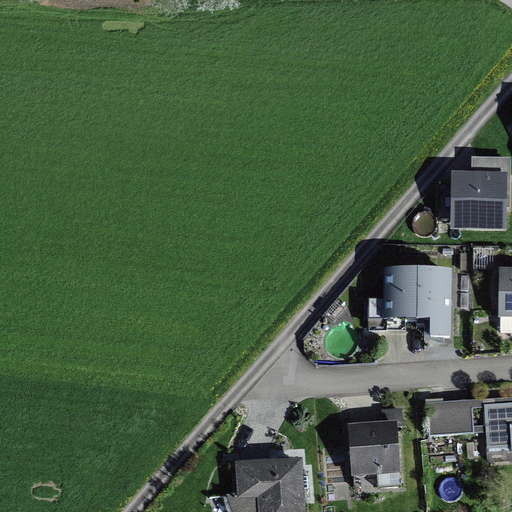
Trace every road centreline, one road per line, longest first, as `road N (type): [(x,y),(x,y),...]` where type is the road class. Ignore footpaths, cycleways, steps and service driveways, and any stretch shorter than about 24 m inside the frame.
road 1 (residential): [(511,88),(248,382)]
road 2 (residential): [(511,364),(248,382)]
road 3 (track): [(248,382),(138,511)]
